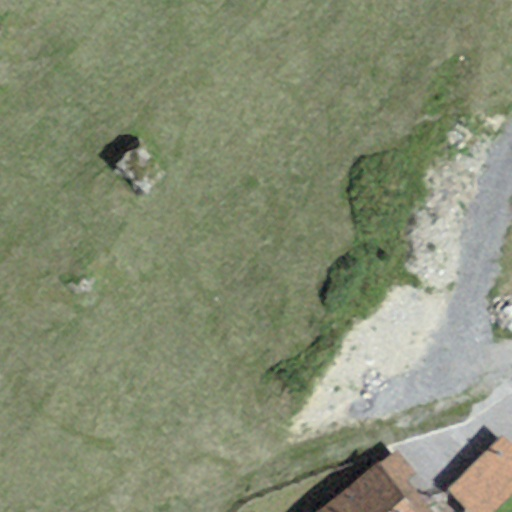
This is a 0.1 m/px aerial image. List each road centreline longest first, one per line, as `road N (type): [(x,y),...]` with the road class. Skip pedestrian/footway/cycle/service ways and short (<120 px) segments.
road 1 (track): [(486,0),(456,86),(417,158),(413,195),(511,361)]
road 2 (track): [(511,380),(171,511)]
